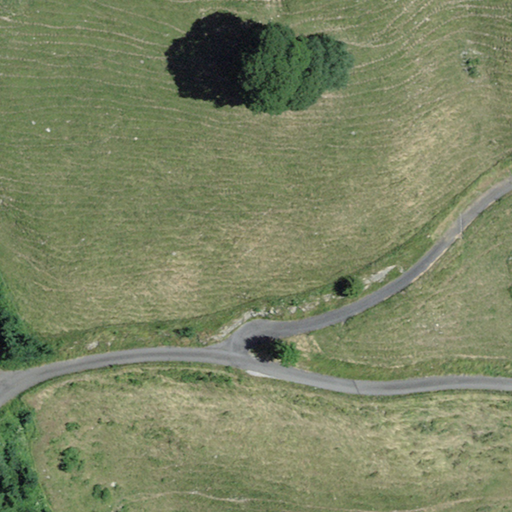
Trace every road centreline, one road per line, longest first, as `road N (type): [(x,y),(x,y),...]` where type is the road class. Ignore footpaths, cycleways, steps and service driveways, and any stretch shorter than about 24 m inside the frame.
road 1 (track): [(230,357),(248,330),(320,321),(390,290),(511,184)]
road 2 (track): [(511,382),(356,387),(230,357)]
road 3 (track): [(230,357),(133,353),(86,360),(0,393)]
